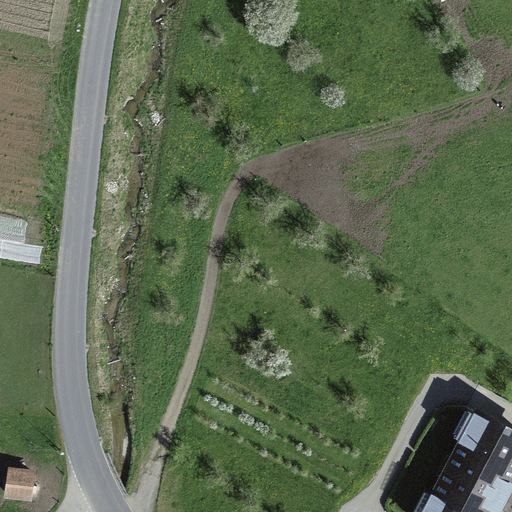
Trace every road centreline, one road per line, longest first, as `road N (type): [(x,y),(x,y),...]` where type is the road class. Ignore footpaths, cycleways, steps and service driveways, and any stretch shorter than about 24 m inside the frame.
road 1 (unclassified): [(107,501),(86,454),(70,353),(106,0)]
road 2 (track): [(142,511),(197,333),(221,218),(248,172),(285,157)]
road 3 (residential): [(353,511),(437,375)]
